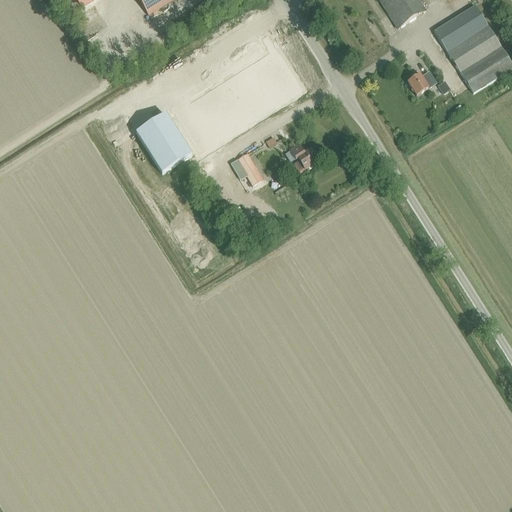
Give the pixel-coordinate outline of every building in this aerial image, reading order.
[(80,0),(75,3),(85,19),(115,0),(80,0)] [(137,0),(148,17),(175,0),(137,0)] [(377,0),(397,31),(425,13),(416,0),(377,0)] [(511,70),(511,67),(475,8),(434,34),(473,96),(511,70)] [(306,92),(268,33),(258,40),(266,53),(171,114),(200,159),(306,92)] [(430,77),(423,81),(420,76),(407,84),(416,98),(428,90),(435,86),(430,77)] [(192,158),(166,117),(136,136),(162,177),(192,158)] [(268,149),(277,143),(272,136),(263,143),(268,149)] [(311,151),(304,155),(299,146),(290,152),(296,162),(297,161),(299,163),(294,166),(299,175),(305,172),(318,163),(311,151)] [(241,183),(247,179),(253,188),(263,182),(247,156),(230,167),(241,183)]
